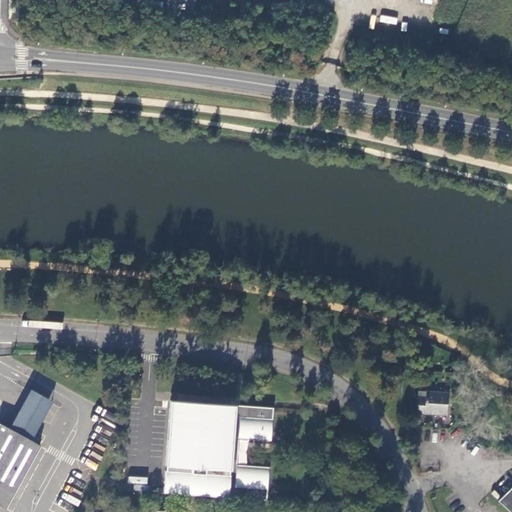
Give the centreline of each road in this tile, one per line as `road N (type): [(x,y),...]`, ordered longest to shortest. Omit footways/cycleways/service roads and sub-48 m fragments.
road 1 (unclassified): [(0,332),(242,351),(302,365),(369,415),(420,511)]
road 2 (primary): [(96,64),(326,95),(511,132)]
